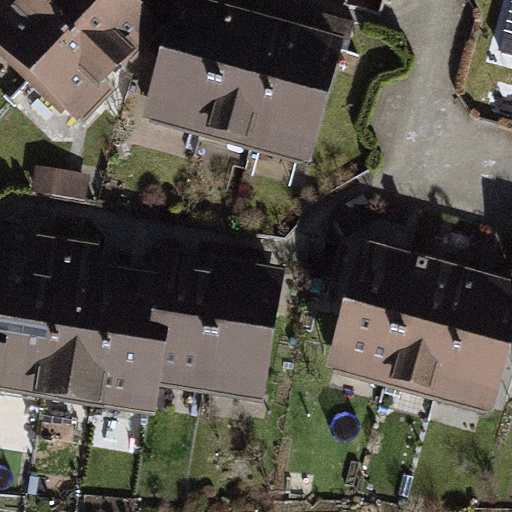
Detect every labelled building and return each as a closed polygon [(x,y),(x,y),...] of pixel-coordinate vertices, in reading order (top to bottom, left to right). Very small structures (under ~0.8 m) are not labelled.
[(158,11),(145,0),(4,0),(0,5),(0,41),(73,106),(158,11)] [(348,41),(199,0),(183,0),(150,122),(242,147),(313,166),(348,41)] [(511,0),(505,0),(495,37),(511,41),(511,0)] [(511,355),(511,280),(365,242),(331,369),(497,413),(511,355)] [(253,413),(277,277),(156,257),(153,273),(3,247),(0,263),(0,396),(148,422),(153,396),(253,413)]
